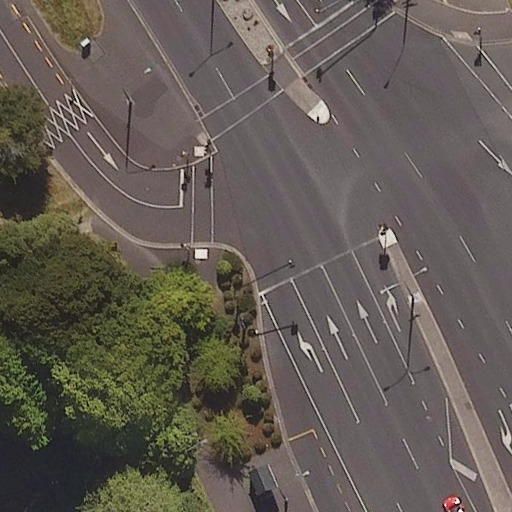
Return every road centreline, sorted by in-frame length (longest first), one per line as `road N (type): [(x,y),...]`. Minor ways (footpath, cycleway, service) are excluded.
road 1 (tertiary): [(302,186),(203,207),(151,204),(127,193),(83,153),(0,21)]
road 2 (secondary): [(448,511),(302,186)]
road 3 (secondary): [(410,148),(511,350)]
road 4 (secondary): [(302,186),(189,0)]
road 5 (secondary): [(304,0),(410,148)]
